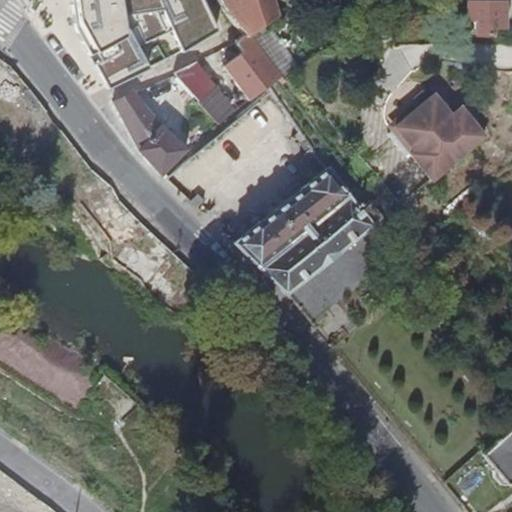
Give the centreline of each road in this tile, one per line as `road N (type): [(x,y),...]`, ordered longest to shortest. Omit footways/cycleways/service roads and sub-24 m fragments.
road 1 (tertiary): [(429,511),(265,303),(121,169),(78,114)]
road 2 (residential): [(78,114),(227,40),(207,0)]
road 3 (tertiary): [(78,114),(28,45),(0,23)]
